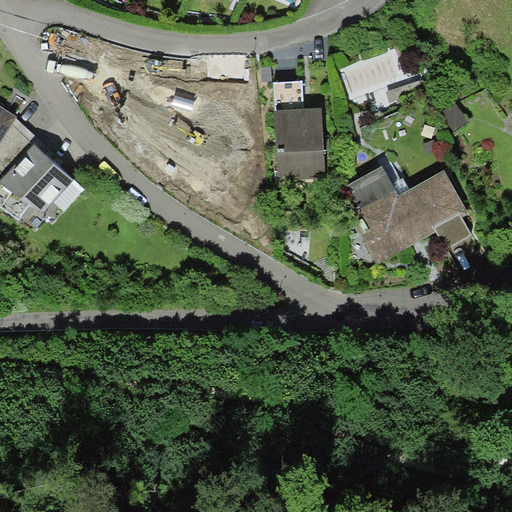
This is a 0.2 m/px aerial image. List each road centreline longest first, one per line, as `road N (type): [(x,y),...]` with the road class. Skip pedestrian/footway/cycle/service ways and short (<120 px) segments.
road 1 (residential): [(339,313),(160,199),(92,138),(13,22)]
road 2 (residential): [(365,0),(289,38),(234,43),(171,43),(56,15),(13,22)]
road 3 (track): [(339,313),(0,316)]
road 4 (unclassified): [(339,313),(403,307),(511,271)]
